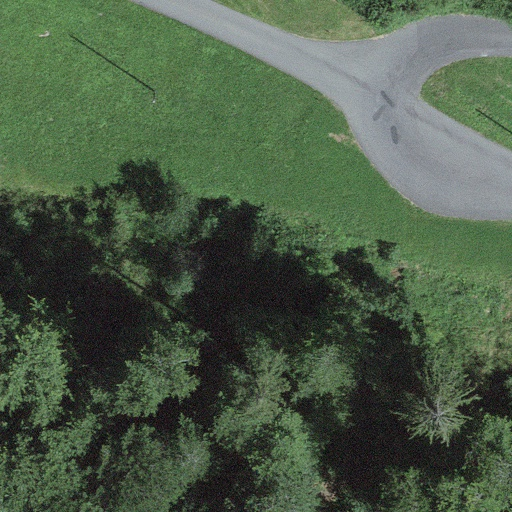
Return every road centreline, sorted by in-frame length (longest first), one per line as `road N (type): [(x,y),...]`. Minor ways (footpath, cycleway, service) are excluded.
road 1 (unclassified): [(172,0),(511,174)]
road 2 (track): [(364,96),(425,47),(511,39)]
